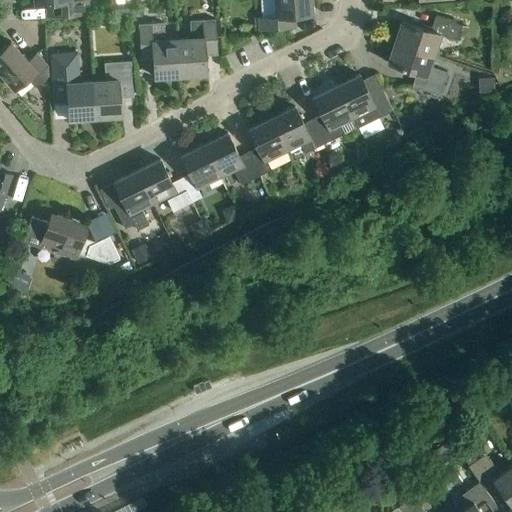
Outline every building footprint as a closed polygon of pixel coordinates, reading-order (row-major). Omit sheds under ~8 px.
[(34,0),(35,3),(59,1),(60,14),(89,12),(87,0),(34,0)] [(310,0),(274,0),(276,16),(258,17),(259,30),(294,28),(294,15),(311,14),(310,0)] [(110,5),(111,15),(132,14),(131,3),(110,5)] [(401,20),(394,43),(433,55),(440,34),(457,40),(462,25),(434,16),(430,30),(401,20)] [(191,38),(178,39),(180,75),(206,73),(204,49),(217,48),(215,19),(190,21),(191,38)] [(180,75),(178,39),(165,40),(163,23),(138,24),(140,53),(153,52),(154,77),(180,75)] [(27,61),(11,42),(0,50),(0,72),(14,89),(32,73),(39,82),(48,75),(47,66),(36,53),(27,61)] [(433,55),(394,43),(387,63),(416,72),(412,86),(440,95),(447,72),(429,66),(433,55)] [(95,117),(93,81),(79,82),(77,52),(53,54),(54,66),(51,67),(53,95),(67,94),(69,119),(95,117)] [(105,80),(93,81),(95,117),(121,115),(119,91),(133,90),(131,61),(104,63),(105,80)] [(392,110),(381,86),(368,93),(362,81),(359,75),(336,86),(353,120),(357,128),(358,127),(364,139),(384,129),(378,118),(392,110)] [(322,116),(313,120),(324,143),(344,133),(341,126),(353,120),(336,86),(313,98),(322,116)] [(295,107),(271,118),(287,150),(300,144),(304,153),(324,143),(313,120),(303,124),(295,107)] [(257,147),(248,152),(260,175),(269,171),(264,161),(287,150),(271,118),(248,129),(257,147)] [(227,133),(204,144),(220,177),(233,170),(241,184),(260,175),(248,152),(239,156),(227,133)] [(190,174),(181,178),(192,202),(201,197),(197,188),(220,177),(204,144),(181,156),(190,174)] [(160,159),(137,171),(153,203),(165,197),(173,211),(192,202),(181,178),(172,183),(160,159)] [(0,209),(12,174),(0,170),(0,164),(1,163),(0,162),(0,209)] [(153,203),(137,171),(113,182),(122,200),(113,205),(125,228),(134,224),(137,230),(149,224),(141,209),(153,203)] [(240,217),(234,204),(221,211),(227,224),(240,217)] [(58,254),(74,259),(76,253),(109,264),(119,258),(108,236),(91,244),(80,241),(85,227),(70,222),(71,219),(56,214),(53,224),(31,217),(23,242),(41,248),(43,242),(60,247),(58,254)] [(196,240),(208,234),(201,220),(189,226),(196,240)] [(131,250),(138,264),(152,258),(145,243),(131,250)] [(133,271),(128,262),(118,267),(122,276),(133,271)] [(13,274),(16,266),(7,263),(4,271),(13,274)] [(511,408),(503,414),(508,425),(511,423),(511,408)] [(468,466),(479,482),(485,490),(495,483),(511,507),(511,464),(499,474),(489,460),(482,465),(478,459),(468,466)] [(458,511),(489,511),(497,507),(485,490),(479,482),(461,495),(468,505),(458,511)] [(378,490),(380,504),(391,503),(390,489),(378,490)] [(359,497),(354,490),(347,495),(352,502),(359,497)] [(424,511),(413,495),(402,503),(408,511),(424,511)] [(323,511),(317,502),(306,510),(307,511),(323,511)] [(408,511),(402,503),(389,511),(408,511)]
